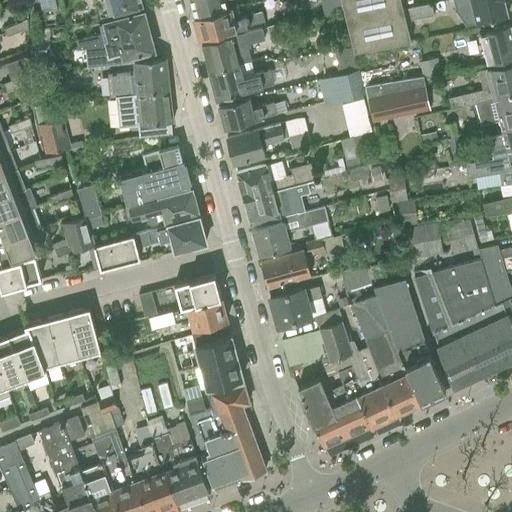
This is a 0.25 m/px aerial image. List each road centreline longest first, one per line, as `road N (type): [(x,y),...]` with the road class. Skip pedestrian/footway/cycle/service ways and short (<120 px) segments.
road 1 (residential): [(233,252),(166,0)]
road 2 (residential): [(311,500),(267,382),(233,252)]
road 3 (residential): [(233,252),(19,311)]
road 4 (tertiary): [(389,463),(511,405)]
